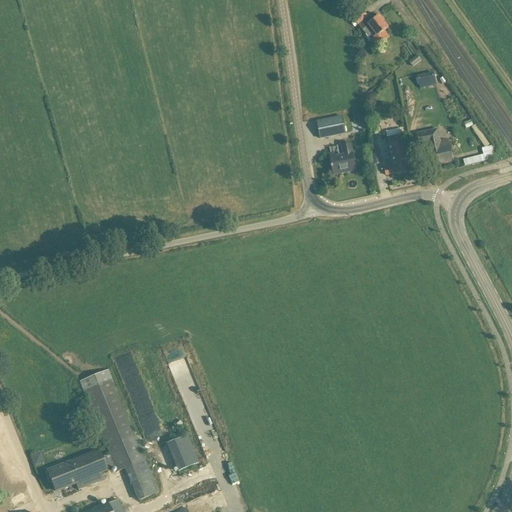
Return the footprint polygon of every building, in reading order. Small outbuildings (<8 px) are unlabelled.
[(377,36),(371,41),(376,48),(389,38),(384,31),(388,28),(380,17),(368,25),(364,20),(367,17),(363,11),(353,19),(358,25),(366,35),(372,30),(377,36)] [(418,55),(409,62),(414,68),(422,61),(418,55)] [(437,86),(434,73),(426,75),(429,87),(437,86)] [(364,122),(362,112),(353,114),(355,123),(364,122)] [(317,122),(320,139),(346,134),(342,117),(317,122)] [(378,119),(371,123),(374,129),(381,126),(378,119)] [(438,129),(416,133),(419,147),(427,146),(432,167),(453,162),(448,140),(441,142),(438,129)] [(394,167),(385,169),(386,176),(395,174),(395,175),(411,172),(403,134),(387,138),(394,167)] [(332,166),(331,166),(331,168),(332,168),(334,174),(346,172),(346,173),(356,171),(353,154),(352,154),(351,144),(342,146),(344,155),(335,157),(334,155),(330,155),(332,166)] [(483,155),(464,159),(465,165),(494,158),(491,146),(482,148),(483,155)] [(369,150),(371,165),(380,163),(377,149),(370,150),(369,150)] [(169,360),(183,354),(179,344),(170,347),(171,349),(166,351),(169,360)] [(47,472),(55,491),(75,483),(78,490),(101,480),(99,474),(114,467),(116,472),(125,469),(139,501),(158,493),(135,436),(108,370),(80,381),(107,447),(106,447),(109,454),(102,457),(99,450),(47,472)] [(170,443),(166,444),(177,473),(181,471),(199,464),(187,435),(170,443)] [(44,462),(41,451),(30,455),(33,465),(44,462)] [(122,511),(117,500),(108,504),(108,503),(86,511),(122,511)]
